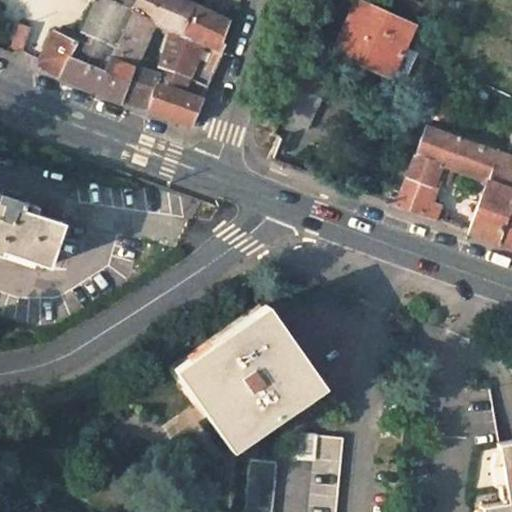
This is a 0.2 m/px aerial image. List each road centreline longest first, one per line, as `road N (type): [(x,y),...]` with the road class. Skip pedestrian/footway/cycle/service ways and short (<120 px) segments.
road 1 (unclassified): [(0,372),(61,357),(118,323),(217,255),(271,199)]
road 2 (unclassified): [(271,199),(511,288)]
road 3 (unclassified): [(0,98),(212,176)]
road 4 (unclassified): [(212,176),(269,0)]
